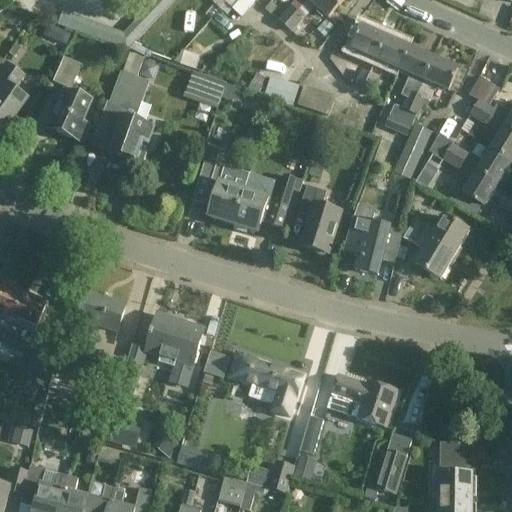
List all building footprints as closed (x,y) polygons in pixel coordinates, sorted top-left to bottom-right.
[(63,13),(58,27),(128,52),(177,0),(157,0),(124,35),(63,13)] [(227,0),(226,2),(234,8),(241,0),(227,0)] [(254,0),(241,0),(234,8),(241,15),(254,0)] [(311,0),(309,3),(301,13),(288,27),(294,33),(315,9),(328,19),(344,0),(311,0)] [(273,2),(266,9),(273,15),(279,8),(273,2)] [(288,27),(301,13),(293,6),(280,21),(288,27)] [(334,29),(326,22),(317,32),(325,39),(334,29)] [(372,76),(388,40),(362,28),(352,52),(366,58),(360,71),(364,73),(372,76)] [(61,33),(57,44),(64,47),(69,36),(61,33)] [(388,40),(372,76),(381,80),(387,67),(401,73),(411,50),(388,40)] [(16,44),(9,53),(15,58),(22,48),(16,44)] [(436,60),(411,50),(401,73),(412,78),(404,96),(409,98),(418,102),(420,96),(436,60)] [(178,56),(172,63),(194,70),(198,57),(183,52),(181,57),(178,56)] [(136,166),(137,162),(143,165),(148,152),(145,151),(147,145),(149,146),(157,124),(138,117),(139,114),(149,85),(138,81),(146,59),(130,53),(122,75),(111,105),(109,104),(102,122),(121,129),(112,155),(111,157),(136,166)] [(73,91),(84,66),(66,58),(56,83),(73,91)] [(458,70),(436,60),(420,96),(433,102),(438,89),(448,93),(458,70)] [(0,95),(0,96),(0,129),(5,134),(28,102),(14,92),(24,79),(6,66),(0,75),(0,95)] [(192,73),(185,95),(219,106),(222,98),(226,86),(192,73)] [(372,76),(364,73),(357,90),(365,93),(372,76)] [(297,103),(302,86),(273,76),(267,93),(297,103)] [(381,80),(372,76),(365,93),(374,97),(381,80)] [(477,108),(511,128),(511,112),(511,113),(500,106),(498,110),(488,104),(498,88),(481,78),(471,95),(481,101),(477,108)] [(251,81),(248,89),(259,93),(262,86),(251,81)] [(226,86),(222,98),(234,101),(238,90),(226,86)] [(331,116),(336,102),(338,97),(306,86),(300,105),(331,116)] [(66,94),(50,131),(81,145),(88,128),(82,125),(92,105),(66,94)] [(418,102),(413,113),(419,116),(421,117),(426,106),(430,108),(433,102),(420,96),(418,102)] [(396,106),(392,117),(414,126),(419,116),(413,113),(404,110),(396,106)] [(511,128),(477,108),(472,116),(488,126),(485,129),(499,137),(498,139),(495,137),(492,144),(494,145),(492,149),(511,160),(511,128)] [(282,127),(289,123),(292,118),(289,112),(283,110),(276,113),(274,119),(276,124),(282,127)] [(414,126),(392,117),(388,127),(410,137),(414,126)] [(450,154),(455,145),(456,144),(442,135),(431,153),(446,162),(450,154)] [(426,144),(409,137),(398,164),(415,170),(426,144)] [(472,155),(455,145),(450,154),(467,164),(472,155)] [(511,164),(511,160),(492,149),(491,151),(489,150),(485,157),(486,158),(479,171),(501,184),(511,164)] [(450,154),(446,162),(462,172),(467,164),(450,154)] [(308,176),(321,180),(324,168),(311,164),(308,176)] [(232,227),(243,193),(211,183),(215,169),(204,165),(192,204),(211,210),(208,219),(232,227)] [(416,184),(427,191),(438,172),(427,165),(416,184)] [(479,219),(487,207),(500,185),(478,172),(471,183),(469,182),(465,190),(467,191),(465,194),(457,189),(449,202),(479,219)] [(248,176),(243,193),(232,227),(258,235),(261,225),(280,231),(292,194),(299,196),(303,185),(284,179),(276,204),(268,201),(273,184),(248,176)] [(307,186),(298,212),(309,216),(299,245),(326,255),(341,213),(322,206),(327,192),(307,186)] [(378,278),(382,263),(389,229),(372,225),(371,225),(374,210),(358,206),(353,220),(346,249),(356,252),(354,258),(359,259),(356,272),(378,278)] [(462,211),(456,220),(475,233),(481,223),(462,211)] [(435,232),(416,221),(411,229),(456,257),(471,233),(444,217),(435,232)] [(456,257),(411,229),(405,238),(424,250),(415,265),(441,282),(456,257)] [(0,344),(3,346),(25,294),(3,285),(0,292),(0,319),(2,320),(0,326),(0,344)] [(25,294),(3,346),(0,351),(0,359),(9,364),(8,366),(12,368),(18,356),(11,353),(17,340),(35,347),(39,338),(34,334),(47,304),(25,294)] [(86,296),(76,331),(93,337),(96,328),(119,335),(127,309),(86,296)] [(149,349),(148,354),(194,367),(204,330),(158,317),(149,349)] [(110,384),(108,391),(134,399),(144,367),(148,354),(149,349),(135,345),(130,362),(123,388),(110,384)] [(52,350),(36,346),(27,388),(44,391),(52,350)] [(94,351),(84,384),(108,391),(110,384),(123,388),(130,362),(94,351)] [(230,360),(212,354),(205,375),(223,381),(230,360)] [(237,356),(229,381),(250,387),(251,386),(278,394),(272,414),(290,420),(303,379),(289,374),(289,373),(273,368),(273,369),(258,364),(258,363),(237,356)] [(194,371),(176,366),(170,385),(188,391),(194,371)] [(213,380),(205,377),(203,384),(211,386),(213,380)] [(339,378),(328,411),(387,430),(398,394),(368,385),(367,387),(339,378)] [(92,389),(62,380),(59,391),(88,400),(92,389)] [(15,413),(13,422),(39,429),(44,408),(37,406),(33,421),(25,419),(26,416),(15,413)] [(310,418),(301,452),(316,456),(325,423),(310,418)] [(104,419),(98,441),(136,450),(144,424),(136,422),(134,426),(104,419)] [(16,429),(13,443),(28,447),(32,433),(16,429)] [(99,454),(89,452),(87,460),(97,462),(99,454)] [(112,452),(110,463),(122,466),(124,456),(112,452)] [(408,459),(391,454),(389,454),(379,491),(397,496),(408,459)] [(301,459),(296,476),(311,480),(316,463),(301,459)] [(439,500),(477,501),(477,479),(473,479),(473,476),(472,476),(472,461),(440,461),(440,476),(439,476),(439,500)] [(249,485),(267,490),(287,497),(292,482),(295,469),(282,465),(279,476),(253,468),(249,485)] [(29,475),(23,498),(21,506),(35,509),(34,511),(59,511),(68,478),(60,476),(57,488),(42,484),(45,471),(31,467),(29,475)] [(71,467),(68,478),(59,511),(84,511),(89,496),(76,493),(82,470),(71,467)] [(23,498),(29,475),(13,471),(8,488),(0,486),(0,511),(3,511),(8,494),(23,498)] [(231,489),(245,492),(247,484),(234,480),(231,489)] [(248,484),(248,486),(241,510),(248,511),(252,511),(257,494),(265,496),(267,490),(249,485),(248,484)] [(104,500),(89,496),(84,511),(109,511),(116,490),(107,488),(104,500)] [(126,492),(116,490),(109,511),(147,511),(153,492),(140,489),(136,508),(123,505),(126,492)] [(476,511),(477,501),(439,500),(433,500),(432,511),(476,511)]
